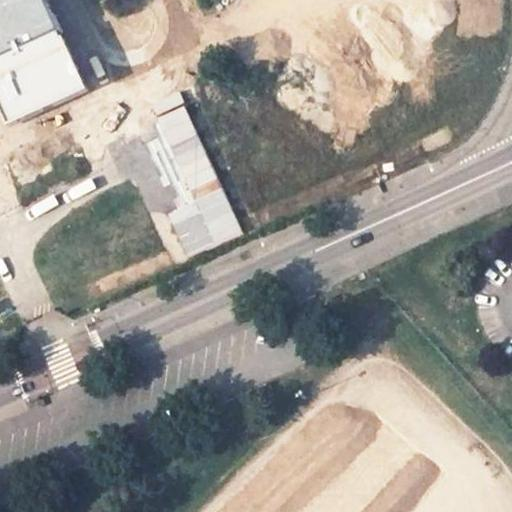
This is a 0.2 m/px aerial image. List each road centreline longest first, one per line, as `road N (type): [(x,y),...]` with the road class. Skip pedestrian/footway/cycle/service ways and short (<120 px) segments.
road 1 (secondary): [(0,390),(305,251)]
road 2 (secondary): [(305,251),(346,242),(511,172)]
road 3 (secondary): [(478,169),(305,251)]
